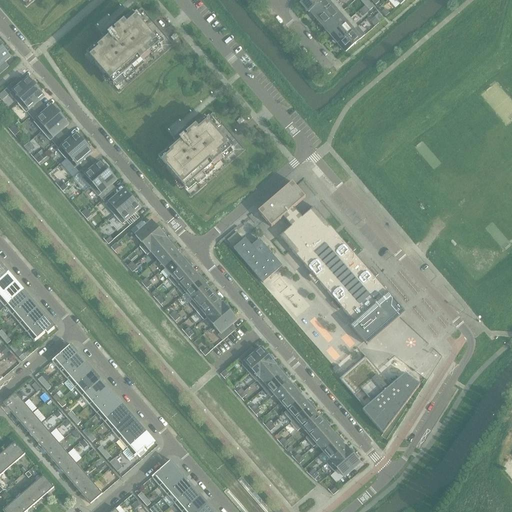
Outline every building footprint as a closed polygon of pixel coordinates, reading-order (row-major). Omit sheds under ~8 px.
[(308,13),(323,0),(305,0),(301,4),(302,6),(306,12),(307,11),(308,13)] [(317,19),(336,3),(332,0),(323,0),(308,13),(309,13),(311,11),(313,14),(312,15),(316,18),(317,19)] [(324,28),(343,11),(336,3),(317,19),(317,20),(318,19),(320,22),(319,24),(323,26),(324,28)] [(365,6),(359,12),(363,16),(369,11),(373,8),(369,3),(365,6)] [(119,93),(174,46),(141,9),(120,27),(115,22),(101,34),(106,39),(87,56),(119,93)] [(331,36),(350,19),(343,11),(324,28),(325,28),(327,30),(326,32),(330,35),(331,36)] [(383,19),(379,14),(374,18),(379,23),(383,19)] [(350,19),(331,36),(332,36),(334,38),(333,40),(337,43),(337,42),(339,43),(357,28),(350,19)] [(357,28),(339,43),(341,47),(340,48),(344,51),(345,53),(354,45),(355,45),(359,42),(358,41),(360,39),(364,36),(357,28)] [(4,47),(0,50),(0,74),(7,69),(3,64),(5,63),(10,58),(7,54),(6,54),(8,52),(4,47)] [(18,104),(38,87),(33,82),(32,83),(28,78),(21,85),(17,80),(19,78),(6,89),(10,94),(9,94),(18,104)] [(37,104),(44,98),(40,93),(42,92),(38,87),(18,104),(26,113),(27,113),(31,117),(41,108),(37,104)] [(42,132),(62,115),(57,109),(56,111),(52,106),(45,112),(41,108),(31,117),(34,121),(33,122),(42,132)] [(191,198),(245,151),(213,113),(191,132),(187,126),(186,126),(172,138),(177,144),(158,160),(191,198)] [(61,132),(68,126),(64,121),(66,120),(62,115),(42,132),(50,141),(51,141),(55,145),(65,136),(61,132)] [(66,160),(86,143),(81,137),(80,139),(76,134),(69,140),(65,136),(55,145),(58,149),(57,150),(66,160)] [(85,159),(92,153),(88,149),(90,147),(86,143),(66,160),(74,169),(75,169),(79,173),(89,164),(85,159)] [(90,188),(110,170),(105,165),(104,167),(100,162),(93,168),(89,164),(79,173),(82,177),(81,178),(90,188)] [(98,197),(116,181),(112,177),(114,175),(110,170),(90,188),(98,197)] [(292,183),(258,213),(271,228),(283,218),(291,227),(280,238),(311,275),(308,277),(315,285),(318,282),(334,301),(331,304),(337,311),(341,309),(349,319),(354,324),(350,328),(367,347),(401,318),(404,315),(405,314),(402,310),(375,279),(378,276),(372,268),(368,271),(356,257),(352,253),(356,250),(349,242),(346,245),(314,208),(302,218),(294,208),(305,198),(296,188),(296,187),(295,186),(294,186),(292,183)] [(114,215),(134,198),(129,193),(128,195),(124,190),(106,206),(114,215)] [(122,225),(140,209),(136,205),(138,203),(134,198),(114,215),(122,225)] [(139,247),(160,229),(157,224),(155,226),(151,222),(135,236),(142,244),(139,247)] [(146,255),(166,239),(163,235),(164,233),(160,229),(139,247),(146,255)] [(243,241),(236,233),(227,241),(234,249),(243,241)] [(157,260),(174,246),(170,241),(168,243),(166,239),(146,255),(147,256),(151,253),(157,260)] [(263,284),(282,267),(259,241),(252,247),(245,239),(243,241),(234,249),(263,284)] [(164,268),(179,255),(176,252),(178,250),(174,246),(157,260),(164,268)] [(168,279),(188,262),(184,258),(183,259),(179,255),(164,268),(171,276),(168,279)] [(175,288),(194,272),(190,268),(192,267),(188,262),(168,279),(175,288)] [(0,281),(9,273),(7,274),(0,266),(2,265),(0,266),(0,281)] [(182,296),(202,279),(199,274),(197,276),(194,272),(175,288),(182,296)] [(0,281),(0,296),(15,283),(8,275),(9,274),(9,273),(0,281)] [(189,304),(208,288),(205,285),(206,283),(202,279),(182,296),(183,296),(186,294),(192,301),(189,304)] [(0,301),(5,307),(24,291),(24,290),(22,292),(15,284),(17,282),(16,282),(0,296),(0,301)] [(196,312),(217,295),(213,290),(211,292),(208,288),(189,304),(196,312)] [(12,316),(31,299),(30,300),(23,292),(24,291),(5,307),(12,316)] [(204,320),(222,304),(221,304),(219,301),(220,300),(217,295),(196,312),(204,320)] [(12,316),(20,324),(37,309),(30,301),(32,300),(31,299),(12,316)] [(213,326),(231,311),(227,306),(226,308),(222,304),(204,320),(204,321),(207,319),(213,326)] [(20,324),(27,333),(44,318),(38,310),(39,308),(38,308),(37,309),(20,324)] [(230,327),(237,321),(233,317),(235,315),(231,311),(213,326),(220,334),(218,336),(223,341),(236,330),(234,331),(230,327)] [(47,335),(54,329),(52,327),(54,326),(53,325),(52,326),(45,318),(46,317),(46,316),(27,333),(35,342),(46,333),(47,335)] [(11,342),(6,336),(2,339),(7,345),(11,342)] [(18,350),(13,345),(10,348),(14,353),(18,350)] [(52,362),(60,371),(77,355),(70,347),(72,346),(71,345),(52,362)] [(10,353),(4,346),(0,350),(0,351),(5,357),(10,353)] [(249,374),(270,356),(266,351),(264,353),(261,349),(254,354),(250,350),(252,349),(251,348),(238,360),(243,365),(242,365),(249,374)] [(16,359),(11,354),(6,358),(11,363),(16,359)] [(60,371),(67,380),(84,364),(78,356),(79,355),(79,354),(60,371)] [(256,382),(275,365),(272,362),(274,360),(270,356),(249,374),(256,382)] [(339,380),(354,397),(361,391),(372,403),(364,409),(362,411),(382,435),(383,435),(405,406),(420,386),(405,374),(392,385),(391,386),(388,383),(378,371),(366,357),(365,357),(339,380)] [(397,364),(394,360),(391,364),(387,368),(392,370),(395,375),(397,370),(401,366),(397,364)] [(70,392),(74,388),(92,373),(85,365),(87,363),(86,363),(84,364),(67,380),(69,381),(64,385),(70,392)] [(263,390),(283,372),(280,368),(278,369),(275,366),(276,366),(275,365),(256,382),(257,382),(263,390)] [(74,388),(82,397),(99,381),(92,373),(94,372),(93,371),(92,373),(74,388)] [(270,398),(289,382),(286,378),(287,377),(283,372),(263,390),(270,398)] [(46,383),(41,377),(38,380),(42,386),(46,383)] [(82,397),(89,405),(107,390),(100,382),(101,381),(101,380),(99,381),(82,397)] [(281,403),(297,389),(294,384),(292,386),(289,382),(270,398),(271,398),(274,396),(281,403)] [(51,388),(46,383),(42,386),(47,391),(51,388)] [(40,390),(35,384),(32,386),(37,393),(40,390)] [(89,405),(97,414),(114,399),(107,391),(109,389),(108,389),(89,405)] [(284,414),(303,398),(300,395),(301,393),(297,389),(281,403),(287,411),(284,414)] [(12,414),(24,404),(15,394),(3,404),(12,414)] [(45,395),(41,398),(44,403),(49,399),(45,395)] [(61,400),(56,395),(53,398),(57,403),(61,400)] [(97,414),(104,423),(122,407),(115,399),(116,398),(116,397),(97,414)] [(292,422),(312,405),(308,401),(306,402),(303,398),(284,414),(292,422)] [(66,405),(61,400),(57,403),(62,409),(66,405)] [(21,424),(33,414),(24,404),(12,414),(21,424)] [(302,428),(317,415),(314,411),(315,410),(312,405),(292,422),(292,423),(295,420),(302,428)] [(104,423),(112,431),(129,416),(122,408),(124,407),(123,406),(122,407),(104,423)] [(62,416),(58,412),(53,415),(58,420),(62,416)] [(76,417),(71,412),(67,415),(72,420),(76,417)] [(29,434),(41,424),(33,414),(21,424),(29,434)] [(112,431),(119,440),(137,425),(130,417),(131,415),(129,416),(112,431)] [(306,439),(326,422),(322,417),(320,419),(317,415),(302,428),(309,436),(305,438),(306,439)] [(80,423),(76,417),(72,420),(77,426),(80,423)] [(313,447),(331,431),(328,428),(330,426),(326,422),(306,439),(313,447)] [(119,440),(127,449),(144,433),(137,425),(139,424),(138,423),(137,425),(119,440)] [(38,444),(50,434),(41,424),(29,434),(38,444)] [(91,435),(86,429),(82,432),(87,438),(91,435)] [(323,453),(340,438),(336,434),(334,435),(331,431),(313,447),(313,448),(316,445),(323,453)] [(147,451),(154,445),(152,442),(153,441),(153,440),(151,442),(145,434),(146,433),(145,432),(144,433),(127,449),(134,458),(145,448),(147,451)] [(47,454),(59,444),(50,434),(38,444),(47,454)] [(95,440),(91,435),(87,438),(92,443),(95,440)] [(326,464),(346,447),(345,447),(342,444),(344,443),(340,438),(323,453),(330,460),(326,463),(326,464)] [(83,440),(79,444),(84,449),(88,446),(83,440)] [(25,455),(15,443),(5,452),(15,464),(25,455)] [(55,464),(67,454),(59,444),(47,454),(55,464)] [(105,452),(101,446),(97,450),(102,455),(105,452)] [(334,472),(355,454),(351,450),(349,451),(346,447),(326,464),(334,472)] [(15,464),(5,452),(0,455),(0,466),(5,472),(15,464)] [(110,457),(105,452),(102,455),(106,460),(110,457)] [(64,474),(76,464),(67,454),(55,464),(64,474)] [(344,478),(360,464),(357,460),(358,459),(355,454),(334,472),(334,473),(337,470),(344,478)] [(118,466),(113,460),(109,464),(114,469),(118,466)] [(159,487),(179,470),(178,470),(177,471),(170,463),(171,462),(171,461),(152,478),(159,487)] [(73,485),(85,474),(76,464),(64,474),(73,485)] [(110,470),(105,474),(108,479),(113,474),(110,470)] [(185,481),(186,479),(184,480),(177,472),(179,471),(179,470),(159,487),(167,496),(185,481)] [(82,495),(94,484),(85,474),(73,485),(82,495)] [(54,488),(44,476),(33,485),(44,497),(54,488)] [(94,484),(82,495),(90,505),(102,494),(105,491),(99,483),(97,481),(94,484)] [(174,504),(194,488),(193,487),(192,489),(185,481),(167,496),(174,504)] [(44,497),(33,485),(23,494),(34,506),(44,497)] [(181,511),(182,511),(201,496),(199,497),(192,489),(194,488),(174,504),(181,511)] [(11,499),(5,493),(2,497),(7,503),(11,499)] [(146,498),(142,493),(138,496),(142,502),(146,498)] [(26,511),(34,506),(23,494),(13,503),(21,511),(26,511)] [(200,511),(208,505),(207,506),(200,498),(201,497),(201,496),(182,511),(200,511)] [(151,504),(146,498),(142,502),(147,507),(151,504)] [(136,502),(132,506),(135,510),(140,506),(136,502)] [(21,511),(13,503),(3,511),(21,511)]
